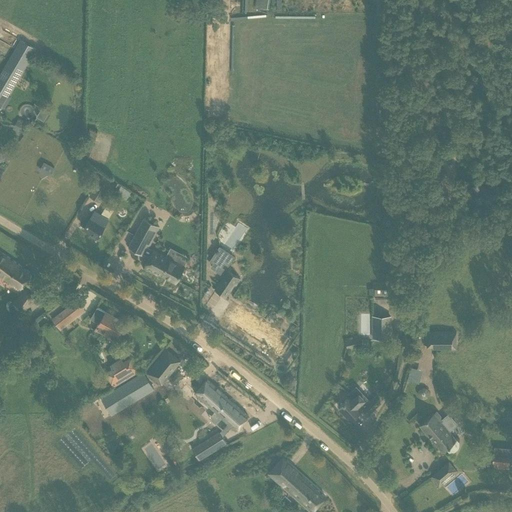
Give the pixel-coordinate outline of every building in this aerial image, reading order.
[(255,0),(254,6),(266,9),(267,0),(255,0)] [(0,109),(1,108),(30,58),(33,53),(36,49),(20,40),(18,44),(15,49),(0,74),(0,109)] [(42,108),(37,116),(43,120),(49,112),(42,108)] [(17,121),(13,129),(18,132),(22,123),(17,121)] [(97,131),(89,128),(79,160),(87,163),(97,131)] [(115,131),(113,136),(127,142),(130,137),(115,131)] [(38,172),(50,175),(53,165),(40,162),(38,172)] [(103,167),(101,171),(112,175),(114,170),(103,167)] [(101,179),(99,179),(89,196),(99,202),(110,185),(109,184),(112,180),(104,175),(101,179)] [(120,186),(117,196),(127,199),(130,190),(120,186)] [(94,212),(89,221),(84,229),(92,234),(91,237),(95,239),(97,237),(108,220),(94,212)] [(144,219),(128,248),(142,255),(142,253),(149,257),(144,267),(157,274),(157,273),(176,283),(184,267),(146,246),(157,226),(144,219)] [(219,246),(209,260),(213,263),(210,266),(220,273),(223,268),(221,266),(224,262),(227,265),(234,256),(219,246)] [(0,253),(0,276),(12,285),(13,284),(20,290),(31,275),(0,253)] [(240,279),(227,269),(220,278),(221,279),(214,290),(225,297),(234,284),(236,285),(240,279)] [(369,296),(383,294),(382,287),(368,289),(369,296)] [(15,304),(25,311),(35,296),(25,289),(15,304)] [(97,307),(90,318),(99,323),(97,326),(104,331),(102,334),(114,341),(120,332),(125,323),(105,312),(97,307)] [(267,340),(267,347),(279,356),(289,341),(240,307),(230,322),(258,341),(262,336),(267,340)] [(52,320),(59,330),(75,318),(67,308),(52,320)] [(373,339),(390,339),(390,316),(373,316),(373,339)] [(454,333),(423,332),(423,346),(454,346),(454,333)] [(360,346),(358,337),(346,339),(348,348),(360,346)] [(166,349),(160,357),(146,374),(160,386),(180,361),(166,349)] [(123,361),(111,368),(112,369),(119,382),(113,386),(115,390),(141,375),(132,360),(125,364),(123,361)] [(419,382),(420,369),(409,367),(407,381),(419,382)] [(115,390),(100,399),(109,415),(152,390),(142,374),(141,375),(115,390)] [(222,436),(231,427),(235,431),(248,416),(207,379),(194,394),(227,424),(223,430),(192,449),(199,460),(226,443),(222,436)] [(348,421),(349,419),(350,420),(361,410),(362,412),(364,410),(368,414),(380,403),(375,397),(370,402),(356,387),(347,396),(349,397),(338,407),(345,414),(343,416),(348,421)] [(427,418),(420,425),(442,452),(455,441),(448,432),(455,426),(447,416),(441,421),(434,412),(427,418)] [(151,425),(146,416),(136,423),(141,431),(151,425)] [(163,441),(169,450),(175,446),(174,444),(177,442),(178,438),(177,436),(174,435),(169,438),(168,437),(163,441)] [(510,448),(494,448),(492,464),(497,465),(498,469),(508,470),(510,448)] [(281,458),(267,473),(311,511),(324,496),(281,458)] [(102,460),(95,466),(109,481),(116,474),(102,460)] [(457,472),(449,462),(430,478),(439,487),(457,472)]
